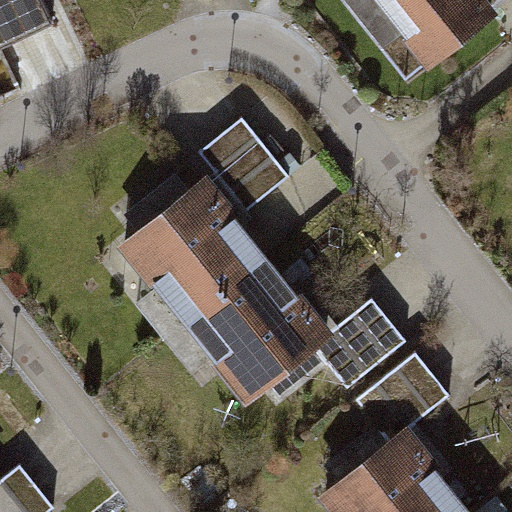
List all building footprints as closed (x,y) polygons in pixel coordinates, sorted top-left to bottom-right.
[(0,0),(0,51),(53,27),(40,0),(0,0)] [(335,0),(407,92),(495,24),(488,15),(507,0),(335,0)] [(207,178),(239,217),(289,176),(241,118),(191,159),(207,178)] [(185,326),(271,256),(239,217),(207,178),(121,248),(185,326)] [(271,256),(185,326),(250,404),(320,346),(335,335),(271,256)] [(335,335),(320,346),(352,385),(407,340),(375,302),(335,335)] [(354,403),(384,442),(407,424),(447,393),(416,354),(354,403)] [(332,511),(462,511),(471,505),(407,424),(384,442),(318,494),(332,511)] [(16,465),(0,479),(0,511),(35,511),(47,502),(16,465)]
